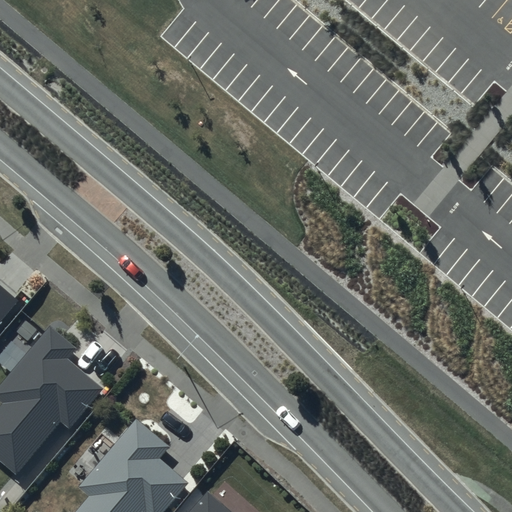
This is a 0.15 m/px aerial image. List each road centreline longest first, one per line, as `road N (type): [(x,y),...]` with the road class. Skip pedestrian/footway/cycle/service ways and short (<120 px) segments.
road 1 (secondary): [(0,78),(122,181),(459,511)]
road 2 (secondary): [(387,511),(189,311),(0,145)]
